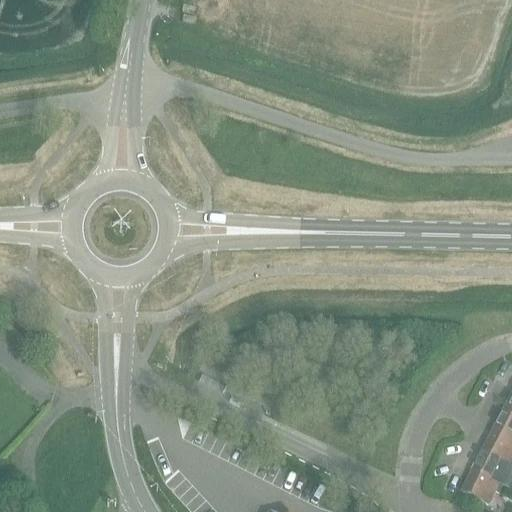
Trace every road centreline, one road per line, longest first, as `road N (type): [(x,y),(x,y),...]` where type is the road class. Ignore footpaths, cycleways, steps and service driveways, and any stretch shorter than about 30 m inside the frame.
road 1 (unclassified): [(126,90),(187,88),(367,148),(445,162),(490,158)]
road 2 (primary): [(511,237),(331,233)]
road 3 (primary): [(166,243),(331,233)]
road 4 (primary): [(331,233),(167,216)]
road 5 (tertiary): [(105,271),(117,432)]
road 6 (tertiary): [(117,432),(129,274)]
road 7 (unclassified): [(0,110),(126,90)]
